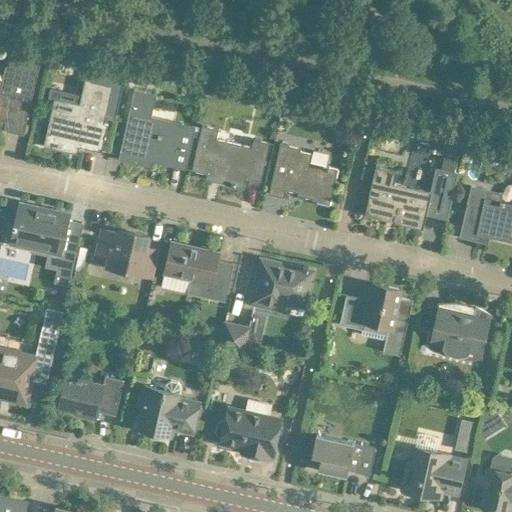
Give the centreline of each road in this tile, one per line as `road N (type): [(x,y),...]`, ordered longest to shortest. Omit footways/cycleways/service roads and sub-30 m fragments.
road 1 (residential): [(0,163),(511,283)]
road 2 (tertiary): [(0,446),(288,511)]
